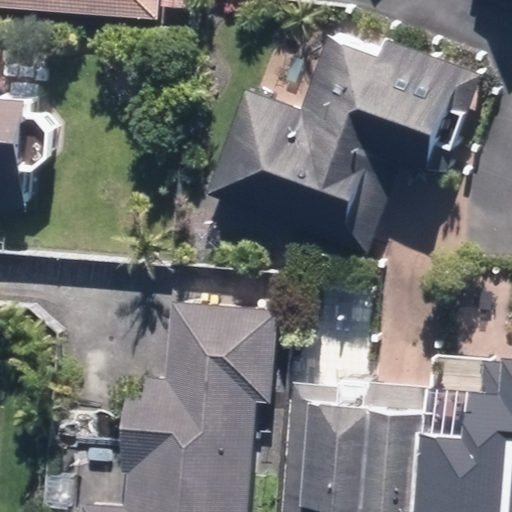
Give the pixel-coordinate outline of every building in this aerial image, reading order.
[(0,0),(164,12),(165,0),(0,0)] [(257,89),(220,189),(377,249),(415,149),(457,165),(492,71),(399,36),(394,50),(341,30),(311,109),(257,89)] [(0,199),(37,203),(47,92),(0,87),(0,199)] [(283,395),(290,306),(186,299),(180,372),(159,371),(157,393),(145,393),(137,500),(95,497),(94,511),(258,511),(267,394),(283,395)] [(497,429),(445,425),(439,511),(511,511),(511,357),(503,357),(497,429)] [(354,384),(306,380),(294,511),(431,511),(442,386),(355,378),(354,384)]
